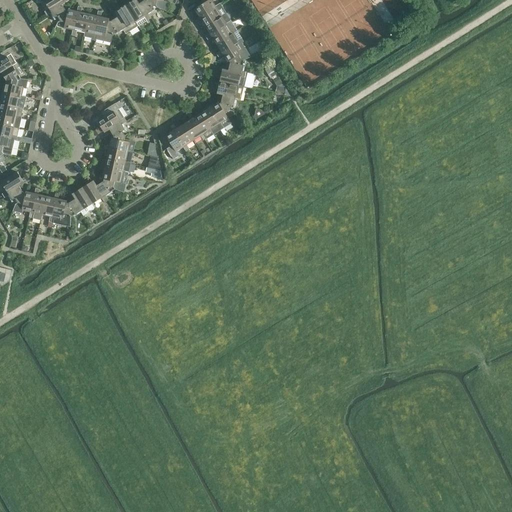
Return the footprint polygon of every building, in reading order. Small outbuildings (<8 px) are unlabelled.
[(64,0),(36,0),(39,3),(40,2),(46,11),(44,12),(47,16),(51,13),(49,9),(60,2),(64,0)] [(144,16),(137,5),(134,0),(129,0),(131,2),(125,5),(139,26),(146,21),(150,18),(147,13),(144,16)] [(156,5),(156,0),(144,0),(137,5),(144,16),(147,13),(157,7),(156,5)] [(216,8),(215,6),(211,0),(203,0),(205,3),(194,9),(199,16),(194,19),(196,23),(201,20),(200,18),(216,8)] [(54,18),(55,18),(58,22),(60,21),(65,22),(68,12),(66,11),(60,2),(49,9),(51,13),(54,18)] [(223,4),(221,5),(219,3),(215,6),(216,8),(200,18),(201,20),(205,27),(226,14),(222,7),(224,5),(223,4)] [(129,32),(139,26),(125,5),(116,11),(119,16),(126,27),(122,29),(126,34),(129,32)] [(84,33),(88,14),(80,13),(82,7),(78,6),(77,12),(79,12),(75,30),(76,31),(84,33)] [(79,12),(77,12),(68,10),(68,12),(65,22),(64,28),(72,30),(71,35),(75,36),(76,31),(75,30),(79,12)] [(106,31),(108,21),(109,19),(100,17),(101,12),(98,11),(96,16),(98,17),(94,35),(96,35),(95,40),(111,43),(113,35),(112,33),(106,31)] [(98,17),(96,16),(88,14),(84,33),(83,37),(91,38),(91,40),(95,41),(95,40),(96,35),(94,35),(98,17)] [(226,24),(230,21),(226,14),(205,27),(209,33),(205,37),(207,40),(212,37),(211,35),(227,25),(226,24)] [(122,29),(126,27),(119,16),(111,21),(108,21),(106,31),(112,33),(113,35),(122,29)] [(216,44),(237,31),(230,21),(226,24),(227,25),(211,35),(212,37),(216,44)] [(237,41),(241,38),(237,31),(216,44),(220,51),(216,54),(218,57),(223,54),(221,53),(238,42),(237,41)] [(246,50),(242,43),(243,42),(241,38),(237,41),(238,42),(221,53),(223,54),(227,62),(229,61),(246,50)] [(0,73),(1,73),(1,72),(12,66),(15,70),(19,67),(19,66),(17,62),(16,63),(11,55),(12,54),(8,49),(0,53),(0,73)] [(240,65),(241,59),(243,60),(250,57),(246,50),(229,61),(230,63),(228,72),(228,73),(240,76),(243,65),(240,65)] [(19,67),(15,70),(12,66),(1,72),(1,73),(7,81),(6,84),(7,84),(17,87),(18,81),(21,79),(18,75),(22,73),(19,67)] [(228,72),(222,71),(220,81),(238,86),(243,87),(247,73),(242,72),(240,80),(239,80),(240,76),(228,73),(228,72)] [(247,74),(246,85),(259,87),(261,75),(247,74)] [(20,98),(21,96),(23,88),(26,89),(28,80),(21,79),(18,81),(17,87),(7,84),(6,84),(5,83),(3,91),(0,90),(0,94),(2,95),(2,93),(20,98)] [(243,87),(238,86),(220,81),(217,92),(223,93),(236,95),(235,100),(240,101),(243,87)] [(26,97),(21,96),(20,98),(2,93),(2,95),(0,102),(0,103),(18,108),(20,100),(25,101),(26,97)] [(233,106),(235,100),(236,95),(223,93),(221,103),(218,104),(225,113),(229,111),(232,111),(233,106)] [(22,108),(18,108),(0,103),(0,113),(16,117),(16,115),(20,116),(22,108)] [(225,113),(218,104),(218,103),(214,105),(212,103),(209,105),(208,103),(204,105),(206,107),(207,109),(209,108),(219,125),(221,124),(224,128),(231,123),(229,119),(234,115),(232,111),(229,111),(225,113)] [(122,118),(120,114),(117,110),(118,109),(115,104),(101,112),(105,117),(97,122),(103,131),(108,128),(122,118)] [(203,109),(204,111),(200,114),(210,130),(213,134),(224,128),(221,124),(219,125),(209,108),(207,109),(206,107),(203,109)] [(0,124),(19,129),(22,117),(20,116),(16,115),(16,117),(0,113),(0,124)] [(210,130),(200,114),(193,118),(190,114),(187,116),(190,120),(192,119),(202,135),(204,134),(210,130)] [(124,130),(121,125),(126,121),(124,118),(122,118),(108,128),(113,136),(113,139),(124,141),(124,139),(125,136),(127,134),(124,130)] [(206,138),(204,134),(202,135),(192,119),(190,120),(183,125),(193,141),(200,137),(203,141),(206,138)] [(17,137),(19,129),(0,124),(0,134),(11,137),(12,135),(17,137)] [(193,141),(183,125),(176,129),(173,124),(170,126),(172,131),(174,130),(185,146),(186,145),(193,141)] [(172,131),(166,136),(172,146),(167,149),(173,159),(178,156),(176,152),(183,147),(185,152),(187,151),(189,149),(186,145),(185,146),(174,130),(172,131)] [(12,135),(11,137),(0,134),(0,145),(3,146),(2,152),(3,154),(10,156),(14,140),(16,140),(17,137),(12,135)] [(104,146),(103,149),(109,151),(109,149),(127,153),(128,151),(133,152),(135,141),(124,139),(124,141),(113,139),(112,138),(110,147),(104,146)] [(133,152),(128,151),(127,153),(109,149),(109,151),(107,159),(130,164),(132,156),(133,152)] [(128,172),(130,164),(107,159),(105,167),(100,165),(99,169),(104,171),(104,168),(123,172),(123,171),(128,172)] [(120,183),(123,172),(104,168),(104,171),(102,179),(104,179),(114,182),(120,183)] [(160,170),(153,169),(151,176),(162,179),(160,170)] [(7,192),(18,185),(23,181),(17,172),(1,182),(6,191),(2,194),(4,198),(9,195),(7,192)] [(125,185),(120,183),(114,182),(104,179),(103,181),(95,187),(102,198),(105,196),(110,192),(114,189),(124,193),(125,185)] [(102,198),(95,187),(92,182),(83,187),(93,203),(101,198),(104,203),(108,200),(105,196),(102,198)] [(26,194),(23,193),(18,185),(7,192),(9,195),(15,204),(18,203),(24,204),(26,194)] [(95,207),(93,203),(83,187),(74,193),(77,198),(87,214),(88,212),(93,210),(95,207)] [(42,215),(46,196),(38,194),(39,189),(35,188),(34,194),(36,194),(32,213),(34,213),(33,218),(41,220),(42,215)] [(36,194),(34,194),(26,192),(26,194),(24,204),(18,203),(15,204),(12,212),(21,214),(22,211),(30,213),(29,217),(33,218),(34,213),(32,213),(36,194)] [(69,215),(66,203),(66,201),(58,199),(59,194),(55,193),(54,198),(56,199),(52,218),(54,218),(52,223),(70,227),(71,218),(70,217),(69,215)] [(56,199),(54,198),(46,196),(42,215),(50,217),(48,222),(52,223),(54,218),(52,218),(56,199)] [(87,214),(77,198),(68,203),(66,203),(69,215),(70,217),(75,214),(80,211),(83,216),(87,214)]
